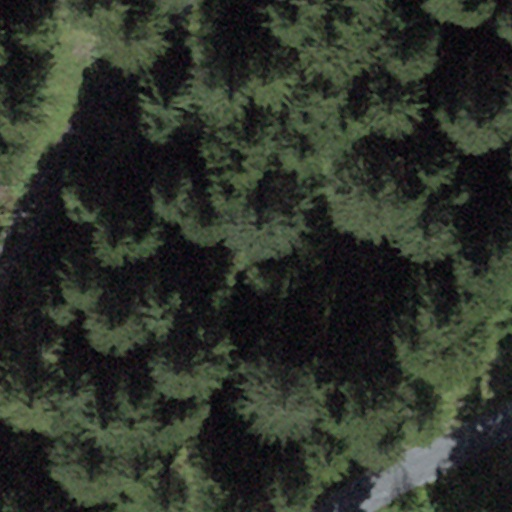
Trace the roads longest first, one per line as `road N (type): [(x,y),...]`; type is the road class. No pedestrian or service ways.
road 1 (track): [(179,0),(75,132),(0,274)]
road 2 (track): [(327,511),(366,485),(511,419)]
